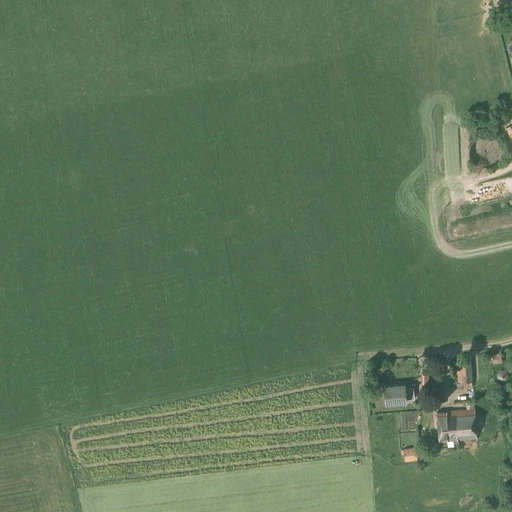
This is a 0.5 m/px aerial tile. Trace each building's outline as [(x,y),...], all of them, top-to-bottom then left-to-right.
[(484,169),(487,169),(490,168),(492,167),(495,166),(497,164),(498,162),(500,159),(501,157),(501,154),(501,151),(501,149),(500,146),(498,144),(496,141),(494,140),(492,138),(489,137),(487,137),(484,137),(481,137),(479,138),(476,139),(474,141),(472,143),(471,145),(469,148),(469,150),(469,153),(469,156),(469,158),(471,161),(472,163),(474,165),(476,167),(479,168),(482,169),(484,169)] [(490,236),(497,235),(495,219),(488,221),(490,236)] [(471,388),(471,382),(472,382),(470,360),(456,361),(458,383),(461,383),(462,389),(471,388)] [(405,388),(405,385),(384,387),(386,404),(406,402),(406,399),(414,398),(413,388),(405,388)] [(459,445),(458,440),(476,439),(473,404),(466,404),(466,410),(437,411),(438,442),(453,441),(453,446),(459,445)] [(417,460),(416,448),(403,449),(403,450),(400,450),(401,455),(404,455),(404,461),(417,460)]
